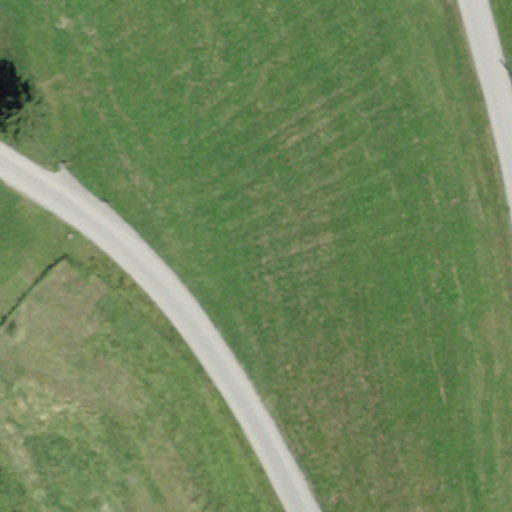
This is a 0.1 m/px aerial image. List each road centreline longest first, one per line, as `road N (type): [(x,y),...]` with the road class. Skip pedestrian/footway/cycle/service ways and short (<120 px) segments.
road 1 (unclassified): [(0,161),(93,220),(180,303),(228,371),(302,511)]
road 2 (unclassified): [(472,0),(511,139)]
